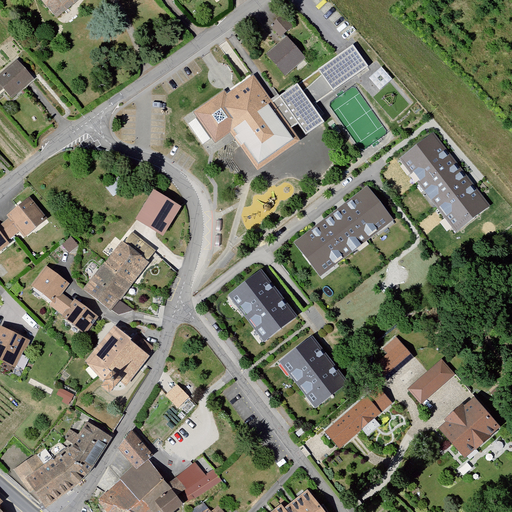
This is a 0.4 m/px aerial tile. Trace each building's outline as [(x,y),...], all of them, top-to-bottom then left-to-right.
[(43,0),(57,20),(86,0),(43,0)] [(270,56),(288,78),(309,62),(290,39),(297,33),(285,18),(272,28),(285,44),(270,56)] [(271,102),(254,78),(226,96),(224,93),(193,114),(214,145),(230,134),(256,172),(299,143),(290,130),(298,125),(307,137),(325,124),(312,106),(368,69),(353,46),(271,102)] [(35,81),(19,61),(0,76),(0,83),(13,99),(35,81)] [(490,207),(433,134),(399,160),(456,233),(490,207)] [(394,221),(367,187),(294,244),(320,278),(394,221)] [(185,208),(157,191),(140,220),(167,237),(185,208)] [(50,222),(32,199),(10,216),(11,218),(24,235),(28,239),(50,222)] [(0,254),(24,235),(11,218),(0,227),(0,254)] [(162,253),(133,231),(87,292),(122,318),(136,314),(124,304),(162,253)] [(47,268),(33,287),(54,302),(51,307),(65,317),(63,320),(89,338),(102,320),(76,301),(74,304),(64,297),(72,286),(47,268)] [(265,270),(231,296),(268,343),(301,317),(265,270)] [(132,338),(114,325),(85,362),(99,378),(131,340),(132,338)] [(28,342),(0,329),(0,361),(16,368),(28,342)] [(154,347),(137,334),(131,340),(99,378),(104,382),(100,386),(109,393),(120,381),(126,386),(150,356),(149,354),(154,347)] [(316,337),(283,363),(319,409),(352,383),(316,337)] [(415,359),(396,338),(383,350),(388,355),(375,367),(389,382),(415,359)] [(440,360),(407,389),(425,408),(457,379),(440,360)] [(200,395),(178,375),(163,392),(169,397),(167,400),(183,414),(200,395)] [(393,404),(378,387),(325,435),(340,451),(393,404)] [(60,388),(56,396),(71,402),(74,393),(60,388)] [(481,401),(445,430),(471,462),(507,433),(481,401)] [(35,490),(50,511),(52,511),(90,483),(115,442),(89,426),(83,439),(72,434),(68,443),(79,450),(77,455),(70,452),(48,468),(38,457),(15,474),(30,494),(35,490)] [(136,437),(120,452),(137,470),(100,505),(107,511),(184,511),(185,511),(189,508),(187,505),(194,500),(198,501),(220,484),(214,477),(209,481),(197,468),(172,488),(154,466),(157,459),(136,437)] [(325,511),(308,489),(284,507),(281,504),(270,511),(325,511)]
